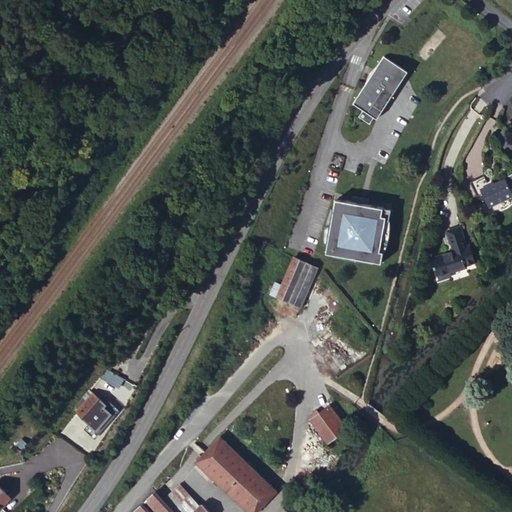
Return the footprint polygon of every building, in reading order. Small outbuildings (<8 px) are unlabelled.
[(384,56),(353,104),(363,110),(359,116),(371,124),(375,116),(372,115),(377,107),(382,111),(403,79),(400,78),(405,70),(384,56)] [(378,118),(382,111),(377,107),(372,115),(375,116),(378,118)] [(511,139),(505,132),(499,138),(508,148),(511,143),(511,139)] [(486,174),(473,180),(478,193),(485,192),(491,204),(511,195),(511,188),(507,177),(496,182),(494,179),(489,181),(486,174)] [(352,199),(368,202),(369,196),(353,193),(352,199)] [(329,240),(327,250),(334,252),(374,260),(374,259),(382,261),(384,249),(381,249),(389,206),(384,206),(385,204),(368,202),(352,199),(344,197),(344,198),(337,197),(335,207),(329,240)] [(335,207),(331,206),(330,206),(330,208),(329,210),(329,211),(328,214),(326,222),(325,225),(325,227),(325,233),(325,237),(325,240),(329,240),(335,207)] [(389,206),(381,249),(384,249),(385,250),(385,249),(386,248),(387,246),(387,244),(388,242),(389,238),(390,232),(390,230),(390,229),(391,224),(391,223),(391,222),(391,218),(390,218),(392,207),(389,206)] [(460,226),(448,231),(454,249),(455,251),(444,255),(445,256),(434,260),(436,265),(435,266),(435,269),(437,268),(440,278),(451,274),(451,272),(468,266),(467,264),(475,261),(470,245),(467,246),(460,226)] [(318,264),(294,254),(277,294),(300,304),(318,264)] [(107,368),(101,379),(119,389),(125,378),(107,368)] [(93,391),(75,412),(99,433),(120,410),(109,401),(107,403),(93,391)] [(330,405),(303,425),(320,447),(346,427),(330,405)] [(220,435),(196,460),(248,511),(256,511),(276,491),(220,435)] [(210,511),(203,503),(201,504),(196,499),(186,508),(184,505),(186,503),(179,497),(185,491),(180,484),(173,490),(169,485),(160,493),(156,490),(132,511),(210,511)] [(0,511),(14,499),(0,485),(0,511)]
